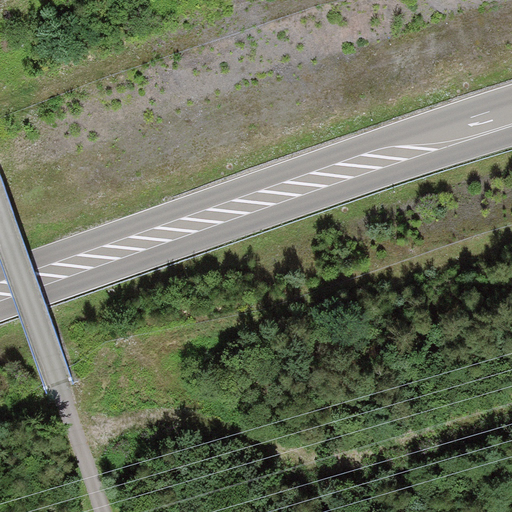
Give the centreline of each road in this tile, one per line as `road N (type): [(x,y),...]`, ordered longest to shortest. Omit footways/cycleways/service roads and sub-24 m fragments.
road 1 (trunk): [(0,289),(511,116)]
road 2 (track): [(102,511),(0,215)]
